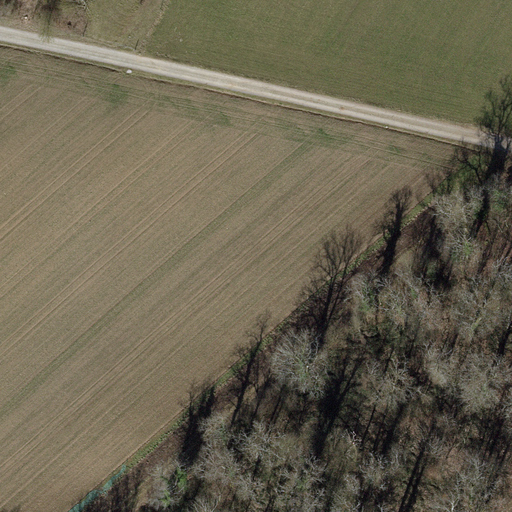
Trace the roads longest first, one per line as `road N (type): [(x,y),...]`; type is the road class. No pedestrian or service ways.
road 1 (track): [(511,160),(113,511)]
road 2 (track): [(0,35),(511,143)]
